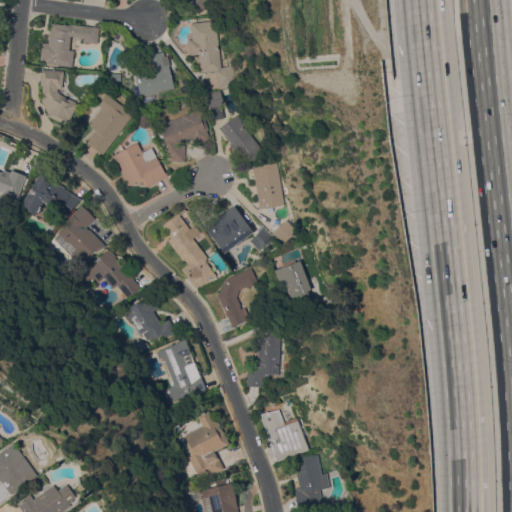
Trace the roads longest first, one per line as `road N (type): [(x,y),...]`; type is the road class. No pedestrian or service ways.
road 1 (residential): [(270,511),(264,470),(192,288),(122,222),(90,166),(5,123)]
road 2 (motorway): [(511,345),(478,12)]
road 3 (motorway): [(423,0),(454,296)]
road 4 (motorway): [(454,296),(467,511)]
road 5 (residential): [(156,17),(21,5)]
road 6 (residential): [(5,123),(22,0)]
